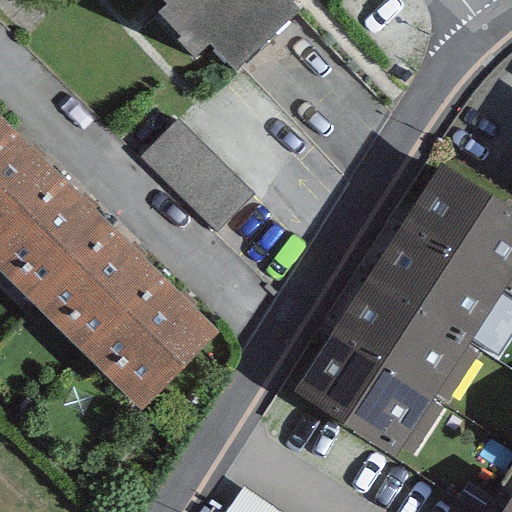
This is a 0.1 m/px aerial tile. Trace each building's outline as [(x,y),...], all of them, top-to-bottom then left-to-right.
[(161,0),(165,4),(154,15),(196,59),(209,47),(233,72),(299,10),(289,0),(161,0)] [(0,142),(13,129),(0,115),(0,142)] [(254,193),(177,118),(138,157),(216,233),(254,193)] [(0,142),(0,241),(63,180),(13,129),(0,142)] [(511,208),(440,163),(401,224),(502,288),(511,272),(511,208)] [(0,241),(0,270),(33,304),(110,227),(63,180),(0,241)] [(466,344),(502,288),(401,224),(365,279),(466,344)] [(33,304),(85,356),(162,280),(110,227),(33,304)] [(431,398),(466,344),(365,279),(330,334),(431,398)] [(217,335),(162,280),(85,356),(139,411),(217,335)] [(392,458),(431,398),(330,334),(292,393),(392,458)] [(280,511),(242,486),(223,511),(280,511)] [(511,511),(511,493),(499,511),(511,511)]
